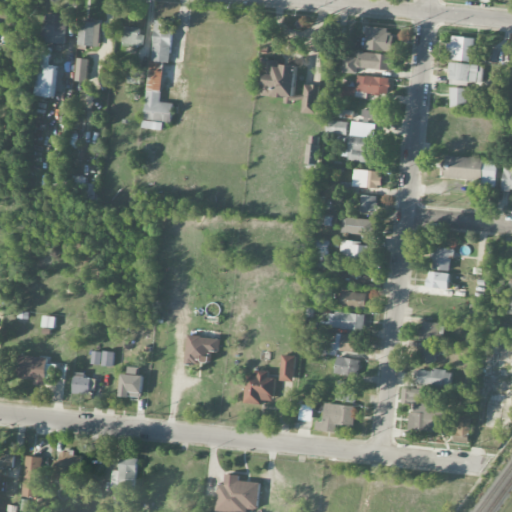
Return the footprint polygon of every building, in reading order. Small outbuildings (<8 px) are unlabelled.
[(65,44),(67,15),(46,14),(46,26),(43,26),(42,42),(65,44)] [(79,45),(99,46),(100,20),(80,19),(79,45)] [(145,128),(163,130),(164,121),(172,122),(173,103),(161,102),(164,62),(169,63),(173,22),(154,20),(145,128)] [(139,28),(124,26),(122,45),(137,47),(139,28)] [(392,28),(366,27),(365,50),(391,51),(392,28)] [(451,60),(474,61),(475,37),(452,36),(451,60)] [(357,58),(344,56),(342,72),(357,74),(357,68),(391,71),(392,55),(358,51),(357,58)] [(76,80),(86,82),(89,59),(78,58),(76,80)] [(262,96),(295,97),(297,66),(278,65),(278,60),(264,60),(262,96)] [(483,66),(452,62),(449,83),(468,86),(469,81),(481,83),(483,66)] [(36,95),(54,97),(58,66),(40,64),(36,95)] [(390,78),(357,76),(356,87),(343,86),(342,96),(355,96),(356,93),(389,94),(390,78)] [(317,114),(318,85),(304,84),(302,113),(317,114)] [(468,88),(451,87),(450,107),(467,108),(468,88)] [(383,120),(383,105),(371,104),(370,110),(363,110),(363,119),(383,120)] [(347,135),(348,122),(327,120),(325,133),(347,135)] [(372,162),(375,125),(350,123),(346,160),(372,162)] [(318,165),(319,136),(307,136),(305,164),(318,165)] [(496,187),(497,159),(446,157),(446,178),(481,179),(481,186),(496,187)] [(511,163),(504,163),(502,190),(511,190),(511,163)] [(352,185),(380,188),(382,172),(354,169),(352,185)] [(374,212),(375,196),(361,195),(360,211),(374,212)] [(345,234),(373,235),(374,219),(346,218),(345,234)] [(374,243),(341,242),(341,258),(373,259),(374,243)] [(453,248),(433,247),(432,270),(452,271),(453,248)] [(448,289),(450,274),(429,271),(427,286),(448,289)] [(366,293),(341,292),(340,308),(365,310),(366,293)] [(365,314),(329,313),(329,328),(365,329),(365,314)] [(421,340),(443,341),(444,323),(422,322),(421,340)] [(336,350),(358,353),(360,336),(337,333),(336,344),(322,342),(321,353),(336,355),(336,350)] [(220,338),(188,335),(185,363),(199,365),(200,361),(209,362),(210,352),(218,353),(220,338)] [(439,346),(420,345),(420,363),(438,364),(439,346)] [(93,350),(92,364),(114,366),(115,353),(93,350)] [(280,381),(294,382),(295,356),(281,355),(280,381)] [(35,384),(47,385),(48,357),(19,356),(18,379),(35,380),(35,384)] [(360,361),(337,356),(334,373),(357,378),(360,361)] [(138,376),(139,367),(129,367),(128,374),(122,374),(120,396),(141,397),(142,376),(138,376)] [(416,388),(451,389),(452,371),(416,369),(416,388)] [(275,378),(268,378),(269,371),(257,370),(257,376),(246,375),(245,403),(263,404),(263,400),(273,401),(275,378)] [(73,393),(90,394),(91,380),(86,380),(86,373),(75,372),(73,393)] [(355,402),(356,382),(338,381),(337,401),(355,402)] [(402,404),(415,404),(414,412),(409,412),(409,430),(445,431),(446,411),(438,411),(438,403),(424,403),(424,388),(402,388),(402,404)] [(316,421),(315,430),(336,433),(337,424),(353,426),(356,407),(326,403),(323,422),(316,421)] [(312,406),(301,406),(301,420),(312,421),(312,406)] [(470,443),(472,412),(456,412),(454,442),(470,443)] [(82,456),(75,455),(75,451),(61,451),(60,461),(57,461),(56,478),(81,479),(82,456)] [(15,454),(0,453),(0,468),(15,469),(15,454)] [(41,497),(43,457),(25,456),(24,497),(41,497)] [(135,491),(136,458),(121,457),(120,471),(112,470),(111,490),(135,491)] [(216,511),(248,511),(248,509),(259,510),(260,482),(240,481),(240,475),(226,474),(225,485),(218,484),(216,511)]
